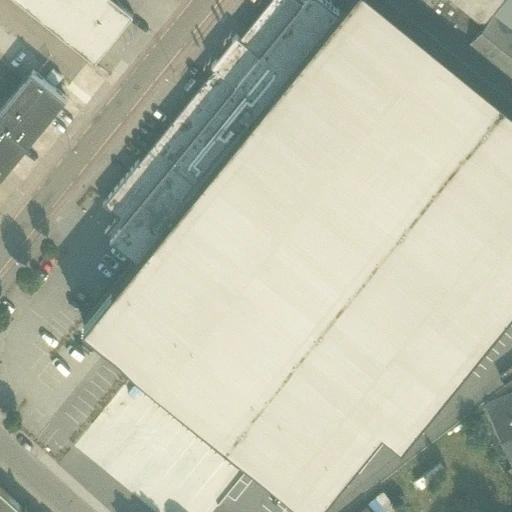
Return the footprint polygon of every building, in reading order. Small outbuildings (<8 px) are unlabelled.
[(133,12),(118,0),(117,0),(19,0),(94,60),(133,12)] [(137,255),(84,320),(316,508),(385,423),(404,439),(511,305),(511,98),(390,0),(343,0),(338,6),(330,0),(267,0),(260,10),(249,24),(239,36),(237,34),(233,38),(235,40),(230,47),(227,45),(222,52),(224,54),(219,61),(216,59),(212,64),(214,65),(203,79),(193,91),(190,95),(104,201),(119,213),(105,230),(136,254),(137,255)] [(422,0),(469,38),(494,8),(495,6),(500,0),(422,0)] [(494,8),(469,38),(511,72),(511,20),(496,6),(494,8)] [(66,96),(66,95),(33,69),(0,108),(0,176),(0,177),(2,174),(65,96),(66,96)] [(511,390),(483,403),(511,463),(511,390)] [(0,511),(29,511),(26,509),(26,505),(22,505),(0,485),(0,511)] [(373,511),(367,503),(356,511),(373,511)]
